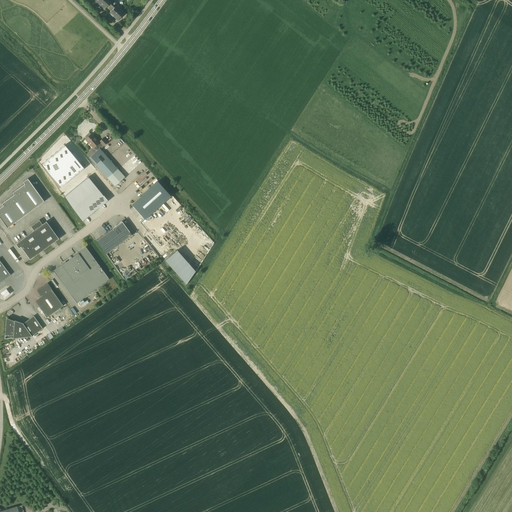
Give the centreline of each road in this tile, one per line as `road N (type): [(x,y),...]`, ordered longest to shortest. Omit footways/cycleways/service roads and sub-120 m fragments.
road 1 (secondary): [(0,180),(99,79),(162,0)]
road 2 (unclassified): [(31,278),(150,173)]
